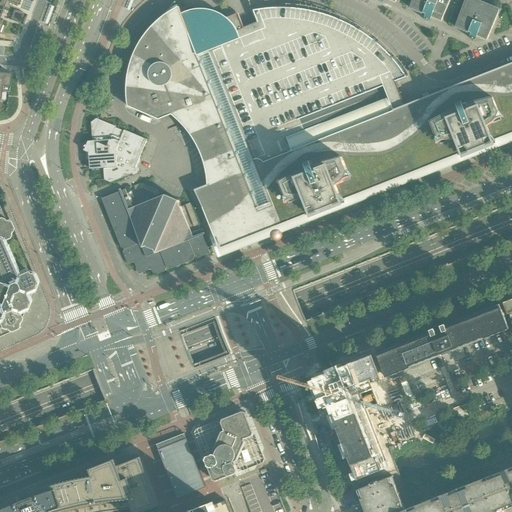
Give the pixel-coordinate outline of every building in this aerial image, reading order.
[(441,21),(449,0),(413,0),(410,8),(425,14),(424,17),(424,18),(424,19),(425,20),(426,21),(427,21),(429,21),(430,20),(430,19),(432,17),(441,21)] [(487,40),(498,12),(487,7),(488,5),(480,1),(479,4),(469,0),(466,0),(456,27),(471,33),(470,36),(470,37),(470,38),(470,39),(471,40),(472,40),(473,40),(474,40),(475,39),(476,38),(477,36),(487,40)] [(446,164),(511,137),(511,63),(510,65),(424,99),(405,106),(395,82),(407,77),(402,70),(398,64),(392,58),(387,52),(381,47),(376,42),(369,37),(363,32),(356,28),(349,24),(341,20),(333,17),(325,14),(317,12),(308,10),(300,9),(292,8),(284,7),(276,7),(268,8),(261,9),(253,10),(257,22),(244,28),(238,13),(227,17),(223,15),(219,13),(215,11),(210,10),(206,9),(201,9),(197,9),(193,9),(189,10),(181,14),(179,7),(173,10),(167,13),(164,15),(163,16),(159,19),(155,23),(152,26),(149,29),(146,33),(142,38),(139,43),(136,48),(134,54),(132,59),(130,65),(130,66),(128,72),(127,79),(126,86),(126,93),(127,99),(128,106),(159,120),(171,115),(174,117),(176,119),(179,121),(181,124),(185,128),(187,131),(190,134),(192,138),(194,142),(197,146),(198,150),(200,154),(202,158),(203,163),(205,168),(206,172),(206,177),(207,181),(207,186),(197,190),(220,247),(218,248),(221,253),(253,240),(446,164)] [(8,92),(10,73),(0,72),(0,96),(1,91),(8,92)] [(133,173),(147,140),(124,130),(124,131),(115,128),(116,127),(96,118),(91,122),(92,141),(88,141),(84,151),(89,153),(90,169),(103,168),(104,180),(111,182),(133,173)] [(210,253),(202,235),(200,229),(191,233),(178,200),(165,195),(132,207),(125,189),(102,198),(114,229),(119,243),(121,248),(128,264),(132,262),(135,263),(137,268),(144,271),(149,269),(152,271),(153,275),(193,260),(193,259),(194,256),(198,258),(210,253)] [(0,336),(17,329),(21,320),(36,281),(33,274),(29,273),(29,274),(26,273),(27,272),(23,270),(17,273),(15,269),(17,268),(6,245),(4,245),(3,241),(9,238),(13,229),(10,222),(0,217),(0,209),(0,210),(0,208),(0,336)] [(511,299),(504,302),(503,302),(508,314),(511,312),(511,299)] [(455,350),(509,329),(500,304),(486,309),(485,308),(434,328),(389,346),(390,347),(376,353),(386,377),(441,356),(440,354),(443,353),(443,355),(444,354),(444,353),(451,350),(451,352),(452,351),(451,350),(454,349),(455,350)] [(326,372),(317,376),(321,386),(356,477),(357,479),(390,467),(367,409),(379,404),(371,384),(382,380),(372,354),(330,371),(326,372)] [(259,444),(246,412),(243,411),(195,429),(194,433),(201,452),(202,451),(203,453),(204,453),(203,455),(204,457),(205,457),(204,459),(213,480),(216,482),(237,473),(237,471),(238,472),(241,471),(241,470),(243,470),(244,470),(263,463),(263,462),(264,460),(265,459),(259,444)] [(206,486),(187,438),(159,449),(178,497),(206,486)] [(152,511),(161,509),(140,457),(118,465),(115,459),(90,469),(93,475),(77,478),(63,481),(47,486),(32,491),(33,496),(20,501),(19,498),(18,498),(5,504),(0,506),(0,511),(58,511),(70,509),(84,505),(97,503),(112,501),(130,499),(134,511),(152,511)] [(511,466),(508,468),(507,468),(507,469),(491,475),(491,474),(489,474),(490,476),(475,482),(474,481),(473,481),(473,482),(458,488),(457,487),(456,487),(457,489),(441,495),(441,494),(439,495),(440,496),(424,502),(424,501),(423,501),(423,502),(415,505),(416,508),(408,511),(407,508),(405,509),(399,494),(400,493),(400,492),(398,493),(395,485),(392,477),(393,477),(392,476),(379,481),(378,479),(377,480),(377,482),(372,484),(371,482),(370,483),(371,484),(356,490),(357,491),(358,491),(364,506),(363,507),(363,508),(364,507),(365,511),(499,511),(504,510),(504,511),(506,511),(505,510),(511,506),(511,466)] [(285,511),(269,470),(267,471),(265,468),(238,479),(250,511),(285,511)] [(230,511),(225,500),(213,505),(212,502),(186,511),(230,511)]
